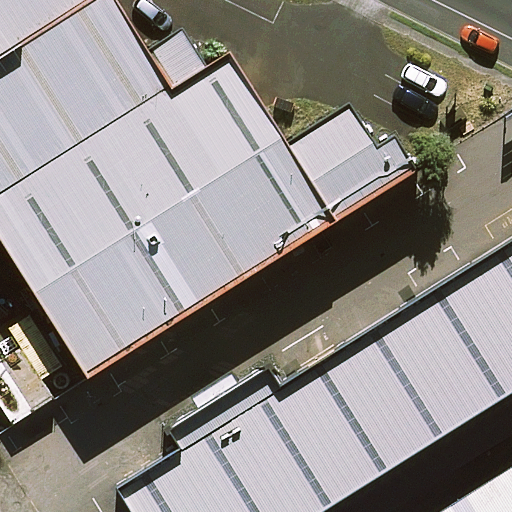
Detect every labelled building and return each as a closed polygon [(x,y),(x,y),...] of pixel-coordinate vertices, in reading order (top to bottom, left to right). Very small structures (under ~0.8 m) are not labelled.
[(0,182),(168,78),(119,0),(81,0),(0,50),(0,182)] [(0,0),(0,50),(81,0),(0,0)] [(168,78),(0,182),(0,235),(75,355),(324,201),(225,43),(168,78)] [(511,221),(99,478),(119,511),(282,511),(511,369),(511,221)] [(511,511),(511,456),(422,511),(511,511)]
